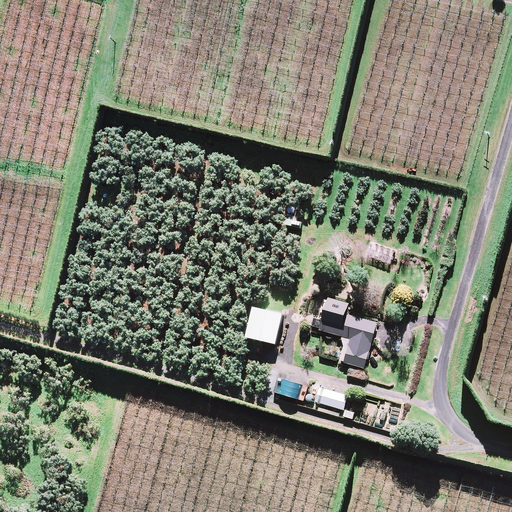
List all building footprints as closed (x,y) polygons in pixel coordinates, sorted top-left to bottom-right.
[(302,224),(287,221),(285,228),(301,231),(302,224)] [(350,308),(328,302),(319,335),(350,344),(343,367),(364,373),(377,327),(347,319),(350,308)] [(282,320),(252,314),(246,344),(276,351),(282,320)] [(301,382),(295,380),(291,398),(297,399),(301,382)] [(349,398),(320,390),(316,405),(344,414),(349,398)] [(375,404),(367,402),(365,410),(372,413),(375,404)]
